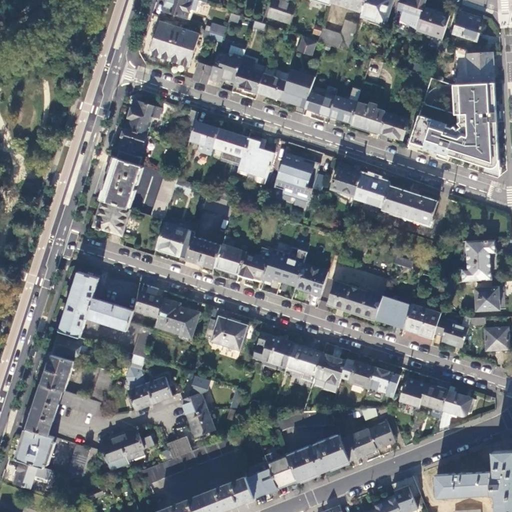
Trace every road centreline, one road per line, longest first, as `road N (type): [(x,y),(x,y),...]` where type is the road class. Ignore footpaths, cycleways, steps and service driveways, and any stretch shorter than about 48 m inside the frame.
road 1 (residential): [(511,386),(56,241)]
road 2 (residential): [(511,196),(110,67)]
road 3 (tertiary): [(285,509),(511,418)]
road 4 (residential): [(56,241),(0,418)]
road 5 (residential): [(56,241),(110,67)]
